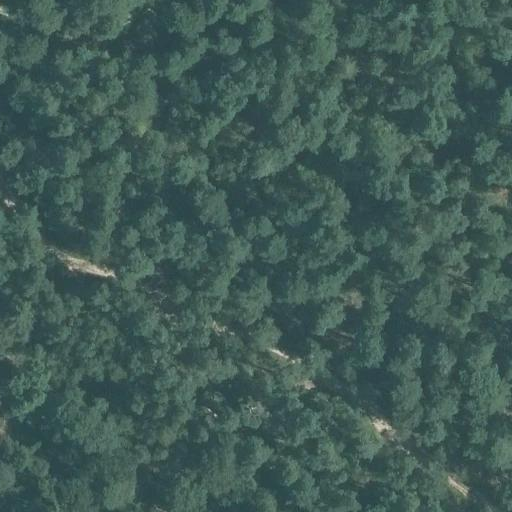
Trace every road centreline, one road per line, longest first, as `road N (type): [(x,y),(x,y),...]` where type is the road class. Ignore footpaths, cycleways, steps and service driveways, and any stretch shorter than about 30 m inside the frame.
road 1 (track): [(43,241),(273,345),(494,511)]
road 2 (track): [(0,12),(89,30),(120,26),(156,0)]
